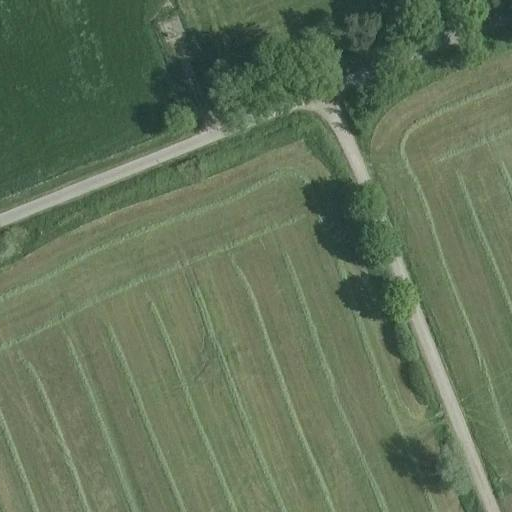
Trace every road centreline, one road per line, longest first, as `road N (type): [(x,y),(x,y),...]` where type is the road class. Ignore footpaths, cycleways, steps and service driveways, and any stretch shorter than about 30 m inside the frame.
road 1 (unclassified): [(511,14),(0,222)]
road 2 (track): [(494,511),(325,89)]
